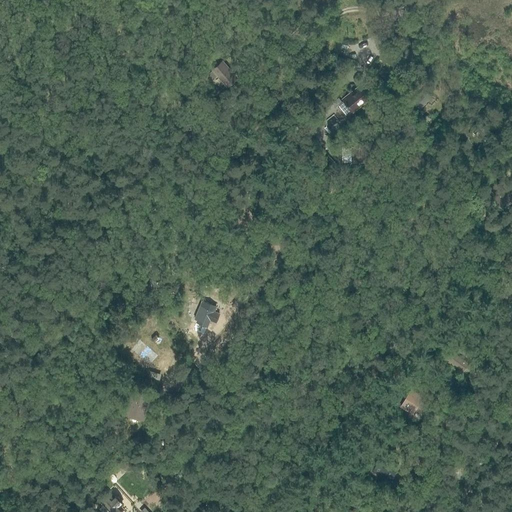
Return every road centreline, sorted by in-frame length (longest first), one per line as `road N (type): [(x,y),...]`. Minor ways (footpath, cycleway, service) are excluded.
road 1 (track): [(192,511),(167,469),(165,390),(274,270),(279,256),(270,236)]
road 2 (track): [(413,0),(390,14),(346,11),(280,55),(243,29)]
road 3 (track): [(511,102),(460,77),(453,55),(407,7)]
